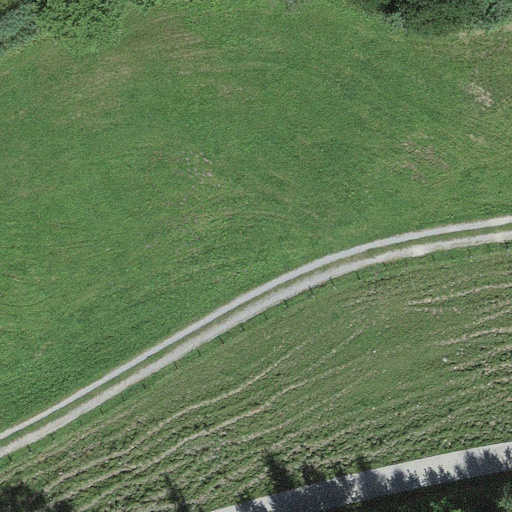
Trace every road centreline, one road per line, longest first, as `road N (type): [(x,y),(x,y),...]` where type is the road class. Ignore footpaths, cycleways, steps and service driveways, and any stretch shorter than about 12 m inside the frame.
road 1 (track): [(0,442),(280,283),(405,238),(511,222)]
road 2 (unclassified): [(239,511),(511,455)]
